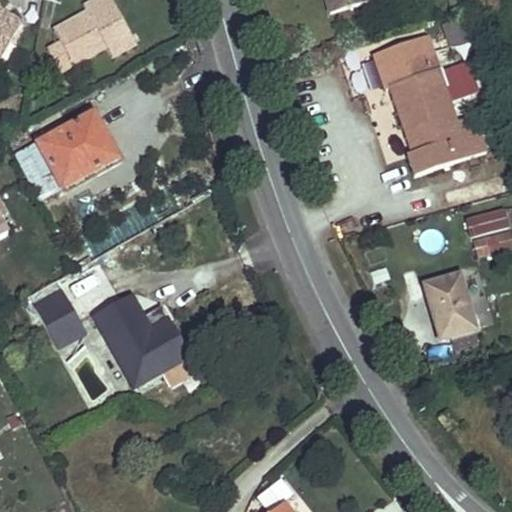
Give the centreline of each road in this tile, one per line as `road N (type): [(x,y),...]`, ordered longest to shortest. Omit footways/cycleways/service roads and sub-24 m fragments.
road 1 (unclassified): [(219,0),(254,130),(313,290),(374,399),(460,511)]
road 2 (unknown): [(363,381),(230,511)]
